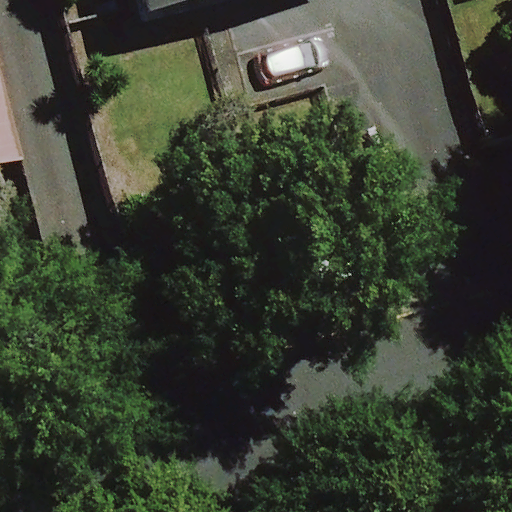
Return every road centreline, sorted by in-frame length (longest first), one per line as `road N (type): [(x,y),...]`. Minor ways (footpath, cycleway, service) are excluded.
road 1 (residential): [(55,511),(511,386)]
road 2 (unknown): [(88,503),(0,165)]
